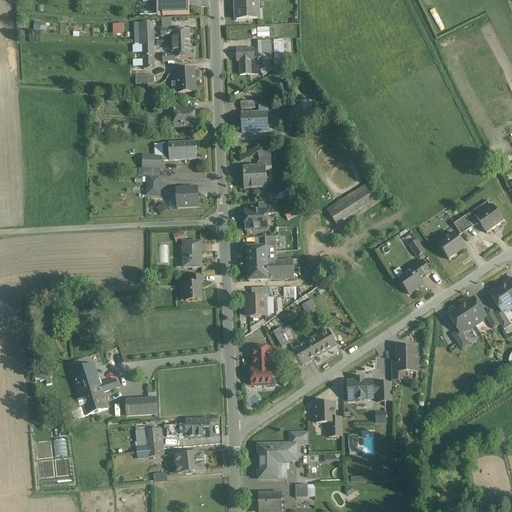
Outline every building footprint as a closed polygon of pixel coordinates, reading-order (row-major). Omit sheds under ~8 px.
[(257,0),(235,0),(236,21),(258,20),(257,0)] [(189,15),(189,2),(161,2),(157,2),(157,15),(162,15),(162,16),(164,16),(164,15),(189,15)] [(123,34),(123,23),(112,23),(112,34),(123,34)] [(153,23),(140,23),(141,44),(141,45),(142,46),(143,46),(153,45),(153,23)] [(257,29),(257,36),(268,36),(267,28),(257,29)] [(190,31),(173,31),(173,29),(161,30),(161,37),(172,37),(173,45),(189,45),(190,45),(190,31)] [(282,39),(272,40),(273,66),(283,65),(282,39)] [(270,41),(258,42),(259,58),(262,57),(271,57),(270,41)] [(154,70),(153,45),(143,46),(143,70),(154,70)] [(189,45),(173,45),(173,55),(162,55),(162,62),(174,62),(174,59),(190,58),(189,45)] [(254,49),(235,50),(236,63),(239,63),(240,75),(258,74),(257,60),(255,60),(254,49)] [(271,57),(262,57),(262,65),(265,68),(260,71),(263,77),(273,70),(268,61),(271,61),(271,57)] [(194,70),(177,71),(178,93),(195,92),(194,70)] [(154,76),(135,77),(136,85),(154,85),(154,76)] [(143,107),(166,106),(165,98),(143,99),(143,107)] [(185,100),(173,99),(174,111),(185,110),(185,100)] [(256,100),(240,100),(240,110),(256,110),(256,100)] [(312,114),(312,100),(293,101),(294,115),(312,114)] [(185,110),(174,111),(174,116),(174,128),(195,127),(194,110),(185,110)] [(267,112),(240,113),(241,135),(268,133),(267,119),(267,112)] [(196,143),(162,144),(163,162),(197,160),(196,143)] [(271,146),(258,152),(260,162),(271,161),(271,146)] [(161,157),(143,157),(142,169),(160,169),(161,157)] [(508,159),(500,164),(503,168),(510,163),(508,159)] [(261,168),(243,168),(244,190),(266,189),(265,167),(261,168)] [(160,178),(148,177),(147,195),(159,196),(160,178)] [(367,185),(327,211),(338,229),(379,203),(367,185)] [(198,189),(176,190),(177,208),(198,208),(198,189)] [(276,203),(259,204),(259,211),(266,210),(266,215),(277,215),(276,203)] [(298,205),(282,213),(286,221),(302,213),(298,205)] [(476,218),(475,219),(478,224),(487,237),(505,225),(493,207),(476,218)] [(259,211),(245,211),(246,230),(267,229),(266,215),(266,210),(259,211)] [(472,213),(460,221),(467,232),(478,224),(475,219),(476,218),(472,213)] [(467,232),(460,221),(453,226),(461,236),(467,232)] [(183,231),(173,233),(175,242),(185,240),(183,231)] [(455,235),(439,246),(449,261),(456,257),(455,256),(465,249),(455,235)] [(276,237),(265,238),(266,248),(276,248),(276,246),(276,237)] [(423,253),(416,241),(408,246),(415,258),(423,253)] [(202,243),(183,243),(183,269),(202,269),(202,243)] [(266,248),(247,249),(248,267),(267,267),(267,272),(277,272),(277,262),(276,252),(276,248),(266,248)] [(330,257),(312,268),(316,273),(311,277),(318,288),(324,284),(319,276),(335,265),(330,257)] [(299,261),(277,262),(277,272),(267,272),(268,281),(294,280),(293,274),(299,274),(299,261)] [(423,262),(413,269),(420,280),(424,277),(426,279),(432,275),(423,262)] [(267,267),(248,267),(249,282),(268,281),(267,272),(267,267)] [(420,280),(413,269),(404,276),(405,277),(399,281),(410,296),(418,291),(417,290),(424,286),(420,280)] [(511,281),(502,288),(511,303),(511,281)] [(190,285),(184,285),(185,302),(200,301),(200,285),(199,284),(190,285)] [(511,303),(502,288),(490,296),(500,311),(502,313),(506,310),(508,312),(511,309),(511,303)] [(294,289),(284,289),(284,298),(294,298),(294,289)] [(307,295),(294,304),(296,306),(309,298),(307,295)] [(247,298),(247,317),(266,317),(265,298),(247,298)] [(312,300),(302,305),(306,312),(316,307),(312,300)] [(483,315),(473,300),(462,307),(475,327),(482,322),(481,320),(485,317),(483,315)] [(475,327),(462,307),(449,316),(458,331),(460,334),(461,333),(466,330),(468,332),(474,327),(475,327)] [(493,315),(490,310),(483,315),(485,317),(493,330),(500,325),(493,315)] [(493,315),(500,325),(503,330),(510,325),(502,313),(500,311),(493,315)] [(281,328),(273,333),(282,349),(290,344),(281,328)] [(327,330),(293,351),(303,367),(337,347),(327,330)] [(460,334),(458,331),(452,336),(462,351),(469,346),(461,333),(460,334)] [(270,358),(270,349),(253,350),(253,359),(270,358)] [(417,349),(398,349),(398,363),(398,373),(403,373),(417,373),(417,349)] [(270,358),(253,359),(254,369),(251,369),(251,373),(249,374),(250,381),(251,382),(251,386),(275,385),(274,368),(271,368),(270,358)] [(403,373),(398,373),(398,363),(391,363),(392,381),(403,381),(403,373)] [(93,366),(72,372),(78,391),(99,385),(93,366)] [(49,373),(33,376),(34,383),(51,380),(49,373)] [(364,379),(356,380),(356,382),(348,383),(348,394),(347,394),(348,403),(357,403),(357,401),(373,400),(373,395),(377,394),(376,387),(372,387),(372,381),(364,382),(364,379)] [(99,385),(78,391),(83,407),(85,415),(86,417),(107,410),(102,394),(117,389),(115,380),(99,385)] [(384,385),(376,385),(377,394),(377,403),(385,403),(384,385)] [(155,399),(125,400),(126,416),(156,415),(155,399)] [(335,405),(314,405),(314,417),(315,417),(315,424),(328,424),(335,424),(335,420),(335,405)] [(83,407),(69,411),(72,419),(85,415),(83,407)] [(386,414),(377,414),(377,424),(386,424),(386,414)] [(209,420),(186,420),(186,438),(209,438),(209,420)] [(335,420),(335,424),(328,424),(329,438),(343,438),(342,420),(335,420)] [(160,430),(145,431),(146,445),(162,444),(160,430)] [(308,434),(290,434),(290,445),(295,445),(295,447),(309,447),(308,434)] [(399,438),(402,447),(410,444),(407,435),(399,438)] [(357,453),(356,436),(348,436),(348,454),(357,453)] [(162,444),(146,445),(147,452),(162,450),(162,444)] [(290,445),(287,445),(286,446),(286,461),(295,461),(295,447),(295,445),(290,445)] [(286,446),(258,446),(259,480),(276,480),(276,463),(286,463),(286,461),(286,446)] [(162,450),(147,452),(148,459),(163,457),(162,450)] [(205,453),(177,456),(179,475),(207,472),(205,453)] [(166,474),(153,475),(154,484),(167,483),(166,474)] [(308,486),(295,486),(296,499),(308,499),(308,486)] [(281,511),(282,495),(259,495),(259,511),(281,511)]
